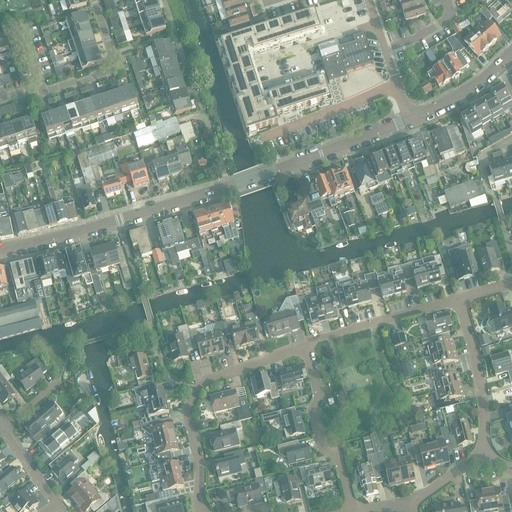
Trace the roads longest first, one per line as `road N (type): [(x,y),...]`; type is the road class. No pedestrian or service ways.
road 1 (residential): [(411,120),(230,185),(0,250)]
road 2 (residential): [(204,511),(187,404),(192,390),(303,344)]
road 3 (residential): [(352,511),(339,458),(322,447),(303,344)]
road 4 (residential): [(481,457),(483,406),(457,299)]
road 5 (residential): [(303,344),(457,299)]
road 6 (residential): [(40,86),(115,69),(93,0)]
road 7 (residential): [(511,258),(476,156),(511,140)]
road 8 (residential): [(262,137),(397,84)]
